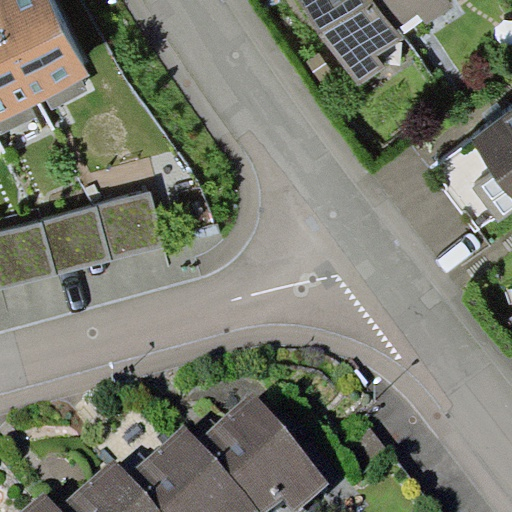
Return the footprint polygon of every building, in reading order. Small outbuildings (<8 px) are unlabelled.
[(82,80),(91,76),(51,0),(0,0),(0,21),(41,102),(47,100),(82,80)] [(395,30),(374,0),(300,0),(360,85),(386,67),(378,56),(402,39),(395,30)] [(374,0),(395,30),(419,13),(427,25),(454,6),(449,0),(374,0)] [(0,122),(32,106),(41,102),(0,21),(0,122)] [(87,89),(82,80),(47,100),(52,109),(87,89)] [(37,116),(32,106),(0,122),(0,134),(37,116)] [(511,111),(472,141),(495,172),(473,188),(499,222),(511,212),(511,111)] [(165,245),(151,191),(97,205),(112,259),(165,245)] [(112,259),(97,205),(43,219),(58,274),(112,259)] [(0,289),(58,274),(43,219),(0,231),(0,289)] [(295,511),(331,482),(255,390),(197,438),(258,511),(265,511),(282,498),(293,511),(295,511)] [(258,511),(197,438),(185,423),(125,474),(158,511),(258,511)] [(158,511),(125,474),(114,459),(59,506),(63,511),(158,511)] [(63,511),(59,506),(47,492),(22,511),(63,511)]
